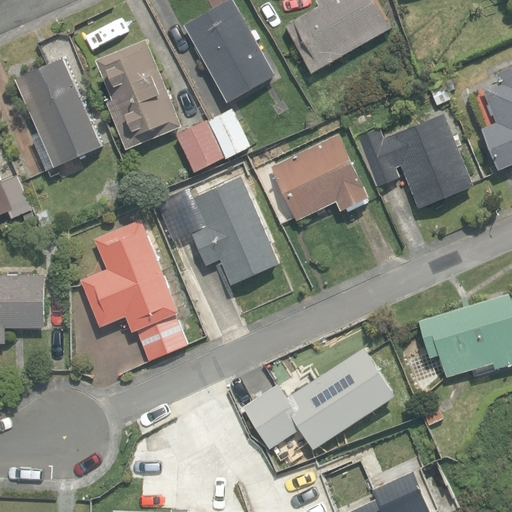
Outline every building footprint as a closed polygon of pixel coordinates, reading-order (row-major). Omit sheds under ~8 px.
[(229,0),(185,25),(229,102),(276,75),(233,0),(229,0)] [(286,26),(313,73),(391,28),(374,0),(319,0),(318,1),(320,5),(293,21),(293,22),(286,26)] [(108,102),(128,149),(182,126),(146,41),(97,61),(113,100),(108,102)] [(17,79),(56,166),(102,146),(63,59),(17,79)] [(511,164),(511,66),(498,72),(501,81),(484,89),(498,122),(484,128),(501,169),(511,164)] [(432,88),(438,104),(451,99),(445,83),(432,88)] [(347,114),(353,127),(368,119),(362,106),(347,114)] [(234,110),(209,122),(226,159),(227,158),(228,159),(252,148),(234,110)] [(401,166),(420,209),(476,185),(444,111),(385,137),(381,128),(358,138),(379,186),(403,176),(399,167),(401,166)] [(226,159),(209,122),(179,136),(197,173),(226,159)] [(274,166),(300,220),(340,200),(345,210),(372,197),(341,133),(274,166)] [(3,181),(0,174),(0,216),(10,212),(14,220),(19,218),(23,228),(36,222),(31,211),(34,209),(32,205),(44,199),(37,184),(25,190),(18,175),(3,181)] [(223,258),(235,284),(282,262),(244,176),(196,197),(209,226),(194,232),(209,264),(223,258)] [(38,216),(44,228),(57,221),(51,210),(38,216)] [(139,329),(152,360),(189,344),(177,314),(182,311),(144,219),(97,238),(110,268),(84,279),(103,326),(129,315),(136,330),(139,329)] [(0,342),(8,342),(8,327),(47,326),(46,274),(0,273),(0,342)] [(442,354),(449,376),(496,362),(498,369),(511,364),(511,293),(422,320),(433,357),(442,354)] [(304,427),(317,448),(399,394),(368,346),(290,396),(281,383),(246,406),(272,447),(304,427)] [(427,511),(409,468),(365,485),(371,497),(329,511),(427,511)]
